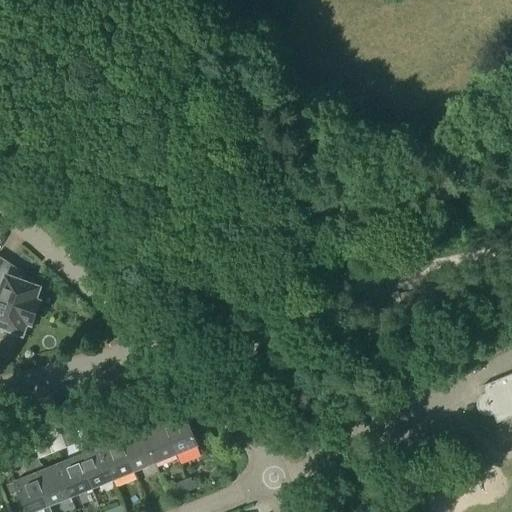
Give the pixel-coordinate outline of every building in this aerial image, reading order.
[(0,300),(36,314),(42,298),(38,296),(41,288),(23,282),(25,275),(0,258),(0,285),(2,287),(0,292),(0,300)] [(36,314),(0,300),(0,337),(3,337),(5,330),(24,337),(26,329),(31,330),(36,314)] [(511,375),(481,388),(484,395),(480,396),(477,401),(476,408),(478,413),(483,417),(488,418),(493,416),(496,425),(511,418),(511,375)] [(169,422),(162,403),(155,406),(176,457),(197,449),(184,416),(169,422)] [(155,466),(176,457),(155,406),(148,409),(155,427),(141,433),(155,466)] [(128,438),(120,419),(113,422),(134,474),(155,466),(141,433),(128,438)] [(112,483),(134,474),(113,422),(106,425),(114,445),(99,451),(112,483)] [(62,441),(76,436),(72,426),(58,432),(62,441)] [(81,448),(76,436),(62,441),(66,451),(73,448),(91,491),(112,483),(99,451),(87,456),(81,448)] [(21,458),(35,452),(31,442),(17,448),(21,458)] [(69,500),(91,491),(73,448),(66,451),(67,454),(68,463),(56,468),(69,500)] [(45,472),(40,465),(35,452),(21,458),(25,468),(31,465),(49,508),(69,500),(56,468),(45,472)] [(25,511),(38,511),(49,508),(31,465),(25,468),(26,470),(27,480),(14,484),(25,511)] [(175,498),(195,490),(191,480),(171,488),(175,498)]
